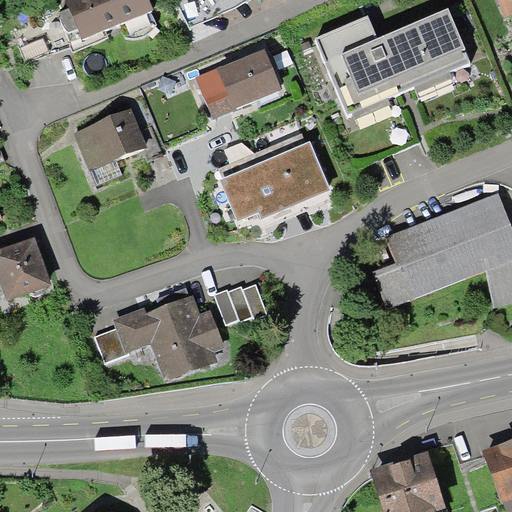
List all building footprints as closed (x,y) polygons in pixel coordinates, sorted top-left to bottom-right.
[(149,0),(65,0),(69,10),(61,14),(61,21),(64,30),(70,35),(78,32),(83,43),(121,27),(125,38),(135,41),(150,34),(157,25),(152,14),(155,12),(149,0)] [(511,0),(495,0),(504,20),(511,16),(511,0)] [(367,20),(316,42),(347,116),(355,113),(358,121),(391,106),(388,99),(406,92),(414,88),(419,99),(455,84),(450,74),(470,66),(448,14),(377,44),(367,20)] [(272,47),(201,79),(218,118),(290,87),(272,47)] [(129,116),(77,137),(91,172),(143,151),(129,116)] [(310,146),(222,183),(239,224),(259,216),(263,225),(331,197),(310,146)] [(511,226),(501,197),(386,240),(397,265),(375,274),(387,311),(488,274),(495,307),(511,303),(511,226)] [(35,241),(0,252),(0,282),(7,302),(51,288),(35,241)] [(230,289),(216,295),(229,325),(241,320),(243,324),(255,319),(257,324),(271,318),(258,287),(246,291),(244,287),(231,292),(230,289)] [(197,319),(186,289),(141,306),(144,313),(115,324),(118,333),(126,354),(153,344),(168,383),(216,366),(213,356),(223,352),(209,315),(197,319)] [(126,354),(118,333),(95,341),(102,362),(126,354)] [(511,511),(511,443),(492,451),(484,454),(502,507),(505,506),(506,511),(511,511)] [(444,511),(427,456),(371,473),(383,511),(448,511),(444,511)]
